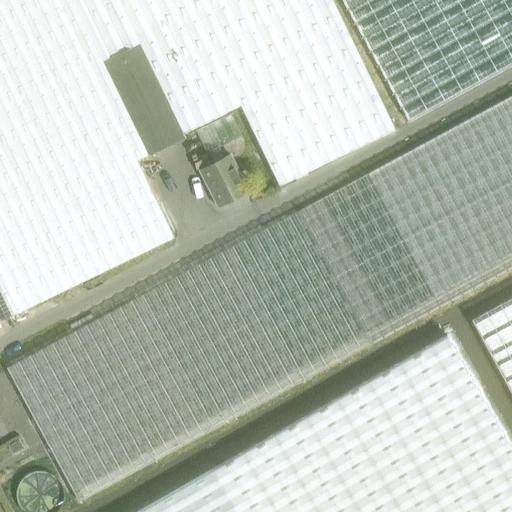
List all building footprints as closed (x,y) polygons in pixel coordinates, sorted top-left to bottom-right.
[(135,162),(153,152),(106,59),(139,43),(183,132),(240,104),(279,184),(393,128),(330,0),(0,0),(0,320),(171,233),(135,162)] [(511,0),(343,0),(408,122),(511,65),(511,0)] [(185,137),(183,132),(139,43),(106,59),(153,152),(185,137)] [(371,345),(511,269),(511,96),(298,210),(227,248),(6,368),(80,504),(371,345)] [(222,154),(219,147),(241,136),(230,114),(195,131),(209,160),(222,154)] [(215,201),(244,187),(232,163),(229,165),(223,153),(222,154),(209,160),(197,166),(215,201)] [(511,298),(471,320),(511,395),(511,298)] [(511,511),(511,447),(448,335),(138,511),(511,511)] [(19,440),(8,446),(12,454),(23,448),(19,440)]
